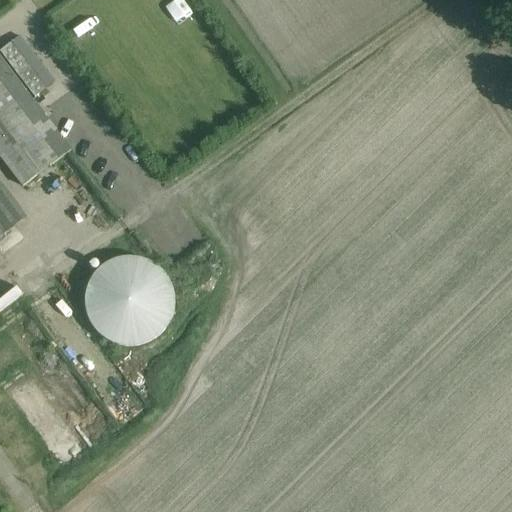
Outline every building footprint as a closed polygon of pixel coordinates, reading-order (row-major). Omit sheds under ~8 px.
[(47,90),(12,43),(0,52),(35,99),(47,90)] [(0,157),(23,188),(70,152),(0,57),(0,157)] [(0,190),(0,237),(22,221),(0,190)] [(62,207),(51,212),(59,230),(70,224),(62,207)] [(61,255),(76,242),(70,235),(55,247),(61,255)] [(138,258),(130,258),(122,258),(115,260),(108,264),(101,268),(96,274),(92,280),(88,287),(86,295),(85,302),(86,310),(88,318),(91,325),(96,331),(101,337),(108,341),(115,344),(122,346),(130,347),(138,346),(146,344),(153,341),(159,337),(164,331),(169,325),(172,318),(174,310),(175,302),(174,295),(172,287),(169,280),(164,274),(159,268),(153,264),(145,260),(138,258)] [(44,334),(21,348),(86,451),(111,435),(108,431),(136,413),(87,334),(56,354),(44,334)]
